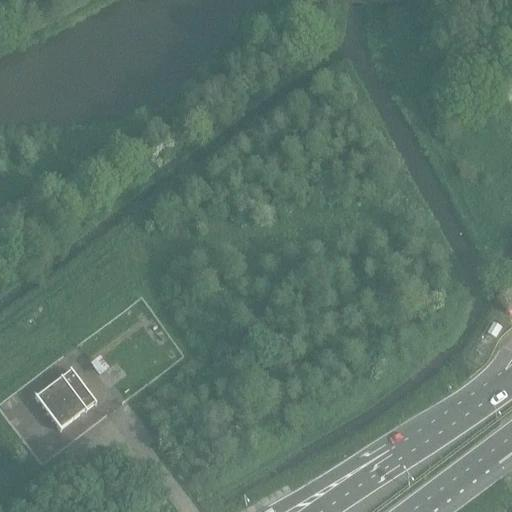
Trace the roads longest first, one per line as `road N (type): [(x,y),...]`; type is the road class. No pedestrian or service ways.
road 1 (track): [(511,232),(492,245),(379,46),(381,0)]
road 2 (primary): [(506,386),(322,511)]
